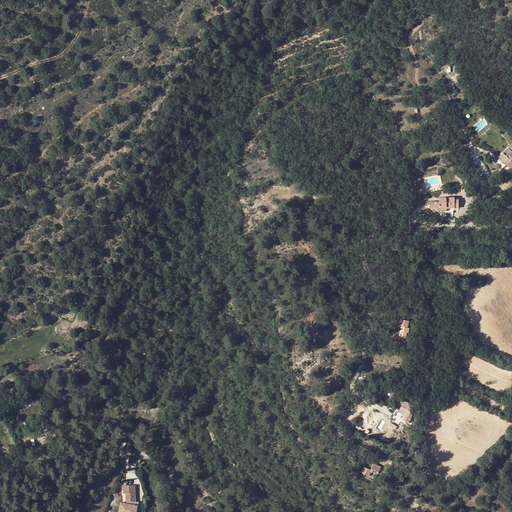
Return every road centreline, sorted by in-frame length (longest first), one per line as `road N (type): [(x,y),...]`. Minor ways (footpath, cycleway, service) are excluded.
road 1 (residential): [(459,226),(418,217),(372,233),(364,248),(364,358),(335,435)]
road 2 (track): [(0,184),(134,84),(173,44),(179,10),(191,0)]
road 3 (unclassified): [(0,470),(122,431),(141,456),(168,467),(181,511)]
road 4 (residential): [(459,226),(489,181),(458,104)]
road 5 (track): [(0,77),(68,49),(87,0)]
